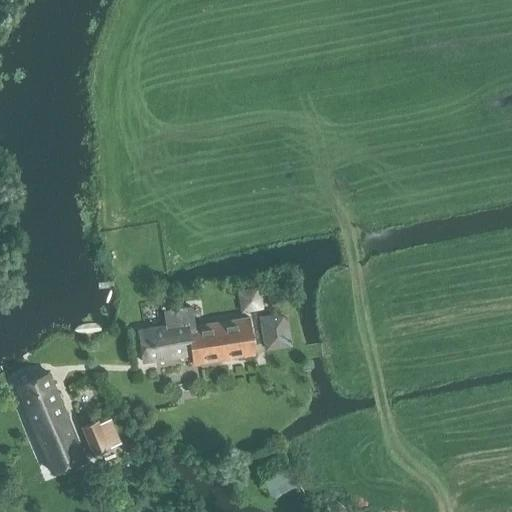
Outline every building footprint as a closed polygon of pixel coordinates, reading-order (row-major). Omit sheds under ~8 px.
[(258,287),(236,290),(240,312),(262,308),(258,287)] [(191,308),(163,312),(165,324),(137,329),(141,360),(190,352),(192,364),(254,354),(249,316),(194,324),(191,308)] [(264,350),(291,345),(285,310),(258,316),(264,350)] [(52,474),(85,460),(48,372),(15,386),(52,474)] [(80,426),(92,454),(113,444),(120,441),(115,430),(109,418),(99,422),(96,418),(80,426)] [(272,497),(298,483),(279,452),(255,467),(272,497)]
